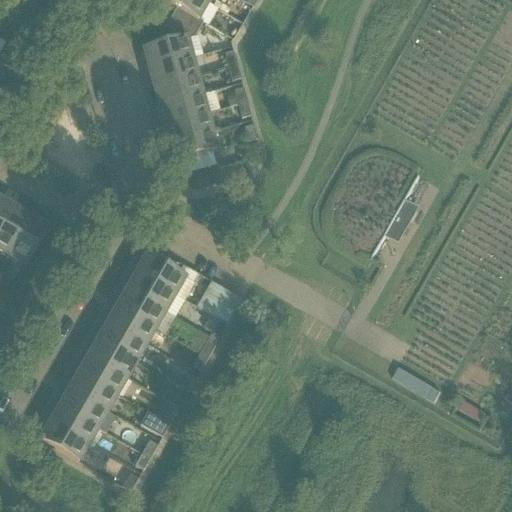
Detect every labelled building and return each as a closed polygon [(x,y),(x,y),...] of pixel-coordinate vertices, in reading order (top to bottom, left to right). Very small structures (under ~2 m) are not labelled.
[(197,25),(206,8),(192,0),(161,0),(159,4),(175,13),(169,24),(195,39),(202,27),(197,25)] [(210,0),(192,0),(206,8),(210,0)] [(251,9),(256,0),(238,0),(238,2),(251,9)] [(193,42),(195,39),(169,24),(153,53),(143,54),(148,74),(189,63),(185,45),(193,42)] [(222,58),(226,72),(235,69),(232,55),(222,58)] [(153,92),(194,81),(189,63),(148,74),(153,92)] [(239,83),(235,69),(226,72),(230,86),(239,83)] [(199,99),(194,81),(153,92),(158,111),(199,99)] [(232,95),(236,109),(245,106),(242,93),(232,95)] [(204,118),(199,99),(158,111),(163,129),(204,118)] [(249,120),(245,106),(236,109),(239,122),(249,120)] [(209,136),(204,118),(163,129),(168,148),(209,136)] [(246,147),(255,144),(251,130),(242,133),(246,147)] [(215,156),(209,136),(168,148),(173,167),(215,156)] [(389,231),(402,238),(418,211),(405,203),(405,202),(377,186),(357,220),(386,237),(389,231)] [(0,233),(12,214),(0,206),(0,233)] [(0,255),(7,259),(28,223),(12,214),(0,233),(0,255)] [(45,233),(28,223),(7,259),(25,269),(45,233)] [(182,283),(146,260),(136,278),(173,299),(182,283)] [(173,299),(136,278),(127,294),(164,316),(173,299)] [(236,312),(240,305),(212,288),(207,295),(198,311),(210,318),(209,320),(218,324),(226,329),(233,316),(236,312)] [(164,316),(127,294),(117,311),(154,332),(164,316)] [(154,332),(117,311),(107,328),(145,349),(154,332)] [(218,324),(210,337),(218,342),(226,329),(218,324)] [(145,349),(107,328),(98,344),(135,366),(145,349)] [(135,366),(98,344),(88,361),(125,382),(135,366)] [(206,345),(198,358),(207,362),(214,350),(206,345)] [(199,375),(207,362),(198,358),(191,370),(199,375)] [(125,382),(88,361),(79,378),(116,399),(125,382)] [(116,399),(79,378),(69,394),(106,416),(116,399)] [(187,379),(180,390),(167,383),(166,383),(187,396),(195,383),(187,379)] [(178,412),(187,396),(166,383),(157,399),(170,406),(170,408),(178,412)] [(106,416),(69,394),(60,411),(97,432),(106,416)] [(60,411),(50,428),(87,449),(97,432),(60,411)] [(167,412),(160,424),(168,429),(175,417),(167,412)] [(159,445),(168,429),(160,424),(146,416),(137,432),(159,445)] [(87,449),(50,428),(40,445),(77,466),(87,449)] [(149,462),(156,450),(149,445),(141,458),(149,462)] [(141,458),(134,471),(142,475),(149,462),(141,458)] [(129,496),(137,483),(129,478),(122,492),(129,496)]
